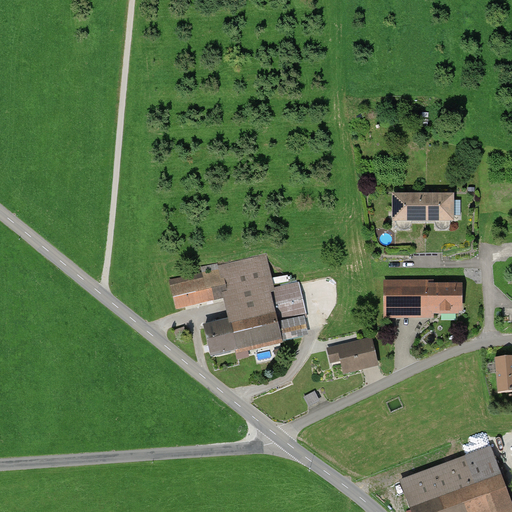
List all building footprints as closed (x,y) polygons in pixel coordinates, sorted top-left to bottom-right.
[(449,197),(389,197),(389,221),(449,221),(449,197)] [(200,330),(206,355),(303,333),(292,284),(267,290),(260,260),(168,280),(173,306),(221,295),(227,324),(200,330)] [(457,317),(457,287),(382,287),(382,316),(457,317)] [(375,367),(369,342),(327,352),(329,362),(336,360),(340,376),(375,367)] [(511,354),(496,356),(499,394),(511,393),(511,354)] [(311,407),(322,401),(317,390),(305,395),(311,407)] [(491,511),(510,505),(491,455),(402,488),(411,511),(491,511)]
